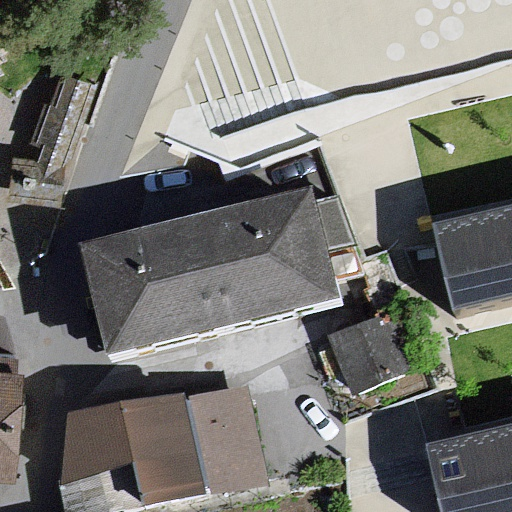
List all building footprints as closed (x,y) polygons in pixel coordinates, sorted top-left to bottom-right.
[(95,87),(64,77),(36,158),(14,158),(13,198),(57,200),(95,87)] [(366,257),(351,196),(96,258),(124,373),(347,319),(333,264),(366,257)] [(511,225),(444,241),(464,330),(511,318),(511,225)] [(393,321),(333,344),(357,407),(417,384),(393,321)] [(0,485),(15,487),(26,380),(0,377),(0,485)] [(221,511),(271,507),(253,407),(181,420),(200,511),(221,511)] [(179,412),(68,429),(58,500),(59,511),(200,511),(181,420),(179,412)] [(511,511),(511,447),(440,464),(451,511),(511,511)]
